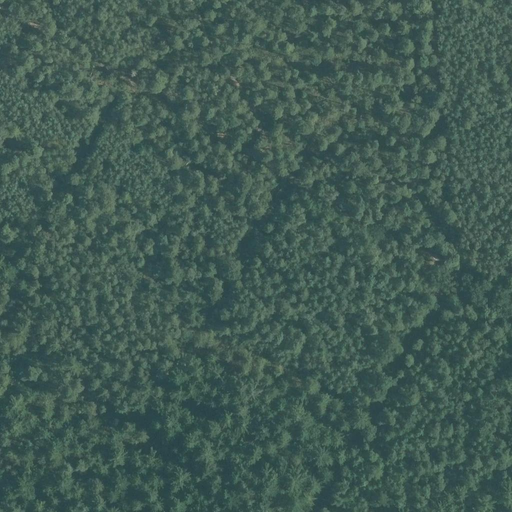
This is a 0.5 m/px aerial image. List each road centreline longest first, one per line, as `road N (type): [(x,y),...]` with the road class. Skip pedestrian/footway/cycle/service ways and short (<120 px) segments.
road 1 (track): [(452,272),(0,5)]
road 2 (track): [(282,172),(79,511)]
road 3 (track): [(425,0),(452,272)]
